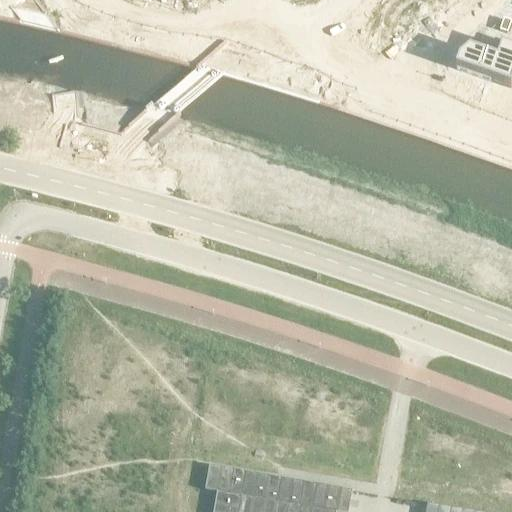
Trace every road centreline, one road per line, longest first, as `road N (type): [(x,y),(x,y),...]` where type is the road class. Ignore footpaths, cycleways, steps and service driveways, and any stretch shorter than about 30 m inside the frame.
road 1 (unclassified): [(511,367),(247,274),(51,218),(11,228),(0,273)]
road 2 (residential): [(302,39),(328,69),(366,90),(511,144)]
road 3 (residential): [(256,0),(204,28),(174,31),(141,27),(95,0)]
